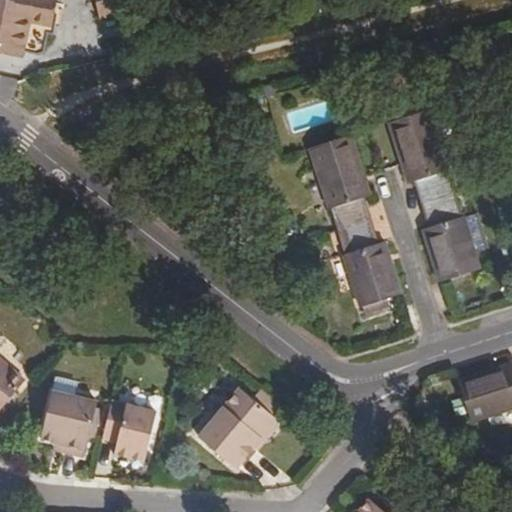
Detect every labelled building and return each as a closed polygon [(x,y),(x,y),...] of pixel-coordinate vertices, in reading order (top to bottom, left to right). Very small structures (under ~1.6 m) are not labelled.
[(0,0),(0,44),(38,57),(46,55),(60,3),(51,0),(0,0)] [(131,23),(126,0),(101,0),(108,29),(131,23)] [(423,216),(417,218),(434,271),(474,258),(458,205),(455,206),(440,160),(444,158),(424,98),(383,110),(403,172),(408,170),(423,216)] [(359,305),(377,300),(374,290),(381,287),(393,284),(376,230),(370,232),(355,187),(362,185),(343,124),(303,136),(323,197),(326,196),(341,241),(337,243),(355,296),(356,295),(359,305)] [(374,290),(377,300),(384,297),(381,287),(374,290)] [(511,356),(504,359),(503,353),(450,369),(463,410),(511,394),(511,356)] [(0,405),(25,376),(0,355),(0,405)] [(233,464),(250,444),(258,435),(262,439),(275,423),(273,413),(237,384),(196,433),(233,464)] [(60,442),(58,449),(83,455),(96,398),(51,387),(38,437),(52,441),(60,442)] [(156,411),(111,401),(102,435),(117,438),(114,454),(145,462),(156,411)] [(255,447),(262,439),(258,435),(250,444),(255,447)] [(51,447),(58,449),(60,442),(52,441),(51,447)] [(388,511),(369,496),(355,511),(388,511)]
